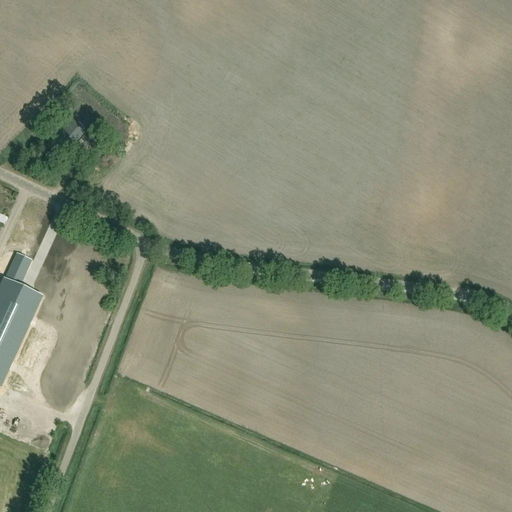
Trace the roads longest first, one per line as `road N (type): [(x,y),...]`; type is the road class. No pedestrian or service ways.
road 1 (unclassified): [(511,315),(437,290),(278,276),(150,251)]
road 2 (unclassified): [(47,511),(150,251)]
road 3 (unclassified): [(150,251),(0,175)]
